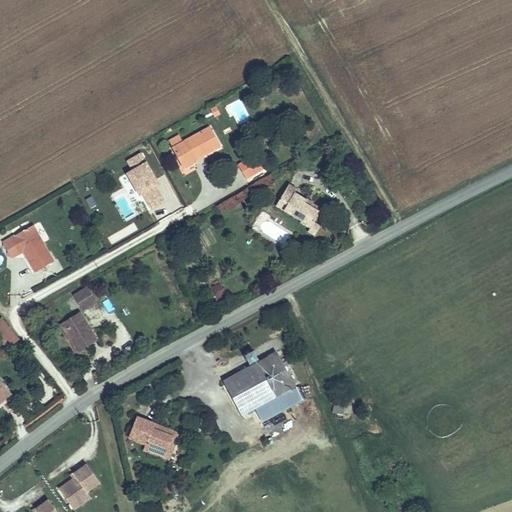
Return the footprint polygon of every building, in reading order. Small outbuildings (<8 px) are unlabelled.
[(216,105),(210,108),(213,117),(220,114),(216,105)] [(212,125),(185,139),(174,145),(184,164),(222,144),(212,125)] [(174,145),(185,139),(181,132),(171,139),(174,145)] [(243,159),(251,172),(269,162),(261,149),(243,159)] [(131,170),(127,171),(147,211),(167,201),(142,152),(126,160),(131,170)] [(313,220),(320,216),(327,203),(299,186),(301,181),(294,177),(283,194),(292,200),(290,204),(313,220)] [(292,200),(283,194),(280,199),(290,204),(292,200)] [(85,199),(89,208),(96,205),(92,196),(85,199)] [(63,248),(45,212),(21,224),(26,234),(32,232),(34,237),(44,257),(63,248)] [(325,220),(319,217),(316,222),(313,227),(319,231),(325,220)] [(26,234),(21,224),(14,228),(21,243),(34,237),(32,232),(26,234)] [(75,287),(82,302),(98,295),(90,280),(75,287)] [(214,293),(222,292),(220,282),(212,283),(214,293)] [(75,346),(88,338),(82,327),(89,324),(80,305),(58,316),(75,346)] [(19,338),(2,317),(0,318),(0,342),(6,349),(19,338)] [(82,327),(88,338),(96,335),(89,324),(82,327)] [(237,411),(291,381),(275,349),(219,380),(237,411)] [(0,392),(10,385),(0,373),(0,392)] [(293,385),(291,381),(237,411),(239,414),(293,385)] [(345,403),(334,402),(333,412),(344,414),(345,403)] [(148,441),(163,446),(171,427),(155,420),(158,414),(142,407),(133,428),(150,436),(148,441)] [(169,449),(170,446),(180,423),(158,414),(155,420),(171,427),(163,446),(167,448),(169,449)] [(65,469),(52,480),(65,495),(81,482),(93,471),(78,454),(66,464),(68,467),(65,469)] [(81,482),(65,495),(69,501),(85,487),(81,482)] [(30,508),(25,511),(55,511),(58,510),(43,493),(31,503),(33,506),(30,508)]
